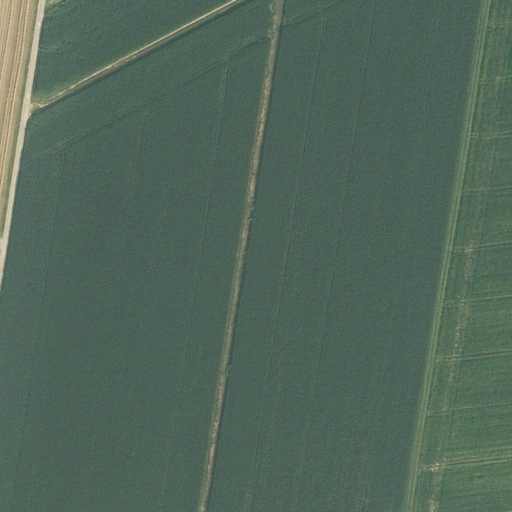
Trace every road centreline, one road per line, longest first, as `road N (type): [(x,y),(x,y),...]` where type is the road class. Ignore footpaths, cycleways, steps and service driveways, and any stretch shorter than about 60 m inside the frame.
road 1 (track): [(488,0),(408,511)]
road 2 (track): [(239,0),(25,111)]
road 3 (track): [(25,111),(0,272)]
